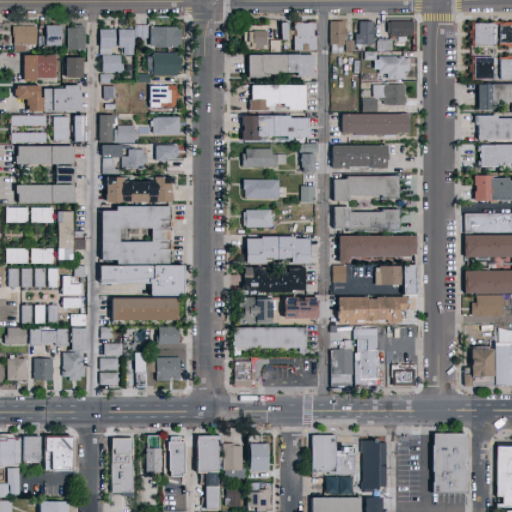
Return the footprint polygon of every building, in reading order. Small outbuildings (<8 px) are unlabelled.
[(286,21),(277,21),(277,38),(285,38),(286,21)] [(348,40),(346,40),(346,45),(344,45),(344,53),(333,53),(333,45),(331,45),(331,21),(346,22),(346,28),(348,28),(348,40)] [(375,45),(356,44),(356,34),(360,34),(360,21),(375,21),(375,27),(376,27),(376,40),(375,40),(375,45)] [(415,22),(415,36),(409,36),(409,37),(407,37),(407,42),(400,42),(400,37),(397,37),(397,36),(391,36),(391,34),(388,34),(388,22),(392,22),(392,21),(415,22)] [(500,46),(500,42),(501,42),(501,26),(500,26),(500,21),(511,21),(511,47),(510,47),(510,46),(500,46)] [(282,22),(289,22),(289,30),(292,30),(292,39),(282,39),(282,22)] [(309,22),(318,22),(318,31),(316,31),(316,36),(318,36),(318,50),(295,50),(295,22),(304,22),(304,23),(309,23),(309,22)] [(473,22),(476,22),(476,23),(491,23),(491,22),(496,22),(496,28),(495,28),(495,45),(476,45),(476,47),(473,47),(473,38),(471,38),(471,31),(473,31),(473,22)] [(47,25),(62,26),(62,46),(47,45),(47,25)] [(68,28),(75,28),(75,25),(84,25),(84,28),(86,28),(87,49),(68,50),(68,28)] [(149,38),(136,38),(136,25),(149,25),(149,38)] [(269,26),(268,49),(245,48),(245,32),(249,32),(249,26),(256,26),(256,25),(269,26)] [(13,26),(38,27),(38,45),(15,45),(14,37),(13,37),(13,26)] [(151,46),(151,28),(155,28),(155,27),(178,27),(178,30),(182,30),(182,45),(178,45),(178,48),(155,48),(155,46),(151,46)] [(101,30),(116,30),(116,47),(101,47),(101,30)] [(135,30),(134,55),(124,55),(124,47),(119,47),(119,30),(135,30)] [(378,41),(379,41),(379,39),(386,39),(386,41),(386,39),(392,39),(392,41),(393,41),(393,51),(378,51),(378,41)] [(271,41),(281,41),(281,52),(271,52),(271,41)] [(355,41),(355,51),(347,51),(347,41),(355,41)] [(101,49),(112,49),(112,55),(122,55),(122,64),(124,64),(124,73),(103,73),(103,55),(101,55),(101,49)] [(378,52),(378,60),(366,60),(366,52),(378,52)] [(147,57),(154,57),(154,53),(178,53),(178,57),(182,57),(182,72),(178,72),(178,75),(154,75),(154,73),(151,73),(151,71),(147,71),(147,57)] [(248,54),(314,54),(314,76),(298,76),(298,72),(278,72),(278,74),(265,74),(265,75),(264,75),(264,77),(248,76),(248,54)] [(24,55),(55,55),(55,64),(57,64),(57,68),(55,68),(55,78),(37,78),(37,81),(24,81),(24,55)] [(380,56),(406,56),(406,59),(410,59),(410,71),(406,71),(406,79),(388,79),(388,74),(380,74),(380,56)] [(495,57),(495,80),(476,80),(476,81),(473,81),(473,71),(471,71),(471,65),(473,65),(473,56),(476,56),(476,57),(495,57)] [(502,60),(500,60),(500,57),(507,57),(507,56),(511,56),(511,80),(502,80),(502,60)] [(66,57),(83,57),(84,77),(67,77),(66,57)] [(151,74),(151,83),(138,83),(139,74),(151,74)] [(102,75),(114,75),(114,84),(102,83),(102,75)] [(151,83),(177,83),(177,94),(180,94),(180,98),(177,98),(177,107),(166,107),(166,106),(161,106),(161,107),(150,107),(150,86),(151,86),(151,83)] [(511,84),(511,102),(503,102),(503,104),(497,104),(497,106),(496,106),(495,110),(480,110),(480,109),(479,109),(479,84),(482,84),(482,83),(494,83),(494,84),(511,84)] [(139,84),(149,84),(149,92),(139,92),(139,84)] [(16,85),(41,85),(41,97),(44,97),(44,88),(65,88),(65,85),(79,85),(81,85),(81,111),(29,111),(29,105),(27,105),(27,99),(17,99),(17,95),(14,95),(14,89),(16,89),(16,85)] [(252,85),(307,85),(307,109),(289,110),(289,106),(285,106),(285,103),(274,103),(274,106),(269,106),(269,110),(250,110),(250,100),(252,100),(252,85)] [(406,85),(406,97),(407,97),(408,103),(406,103),(406,105),(385,106),(385,100),(382,100),(382,98),(375,98),(374,85),(406,85)] [(104,87),(116,87),(116,100),(104,100),(104,87)] [(379,99),(378,112),(363,112),(364,99),(379,99)] [(410,113),(410,133),(397,133),(397,135),(356,135),(356,133),(343,133),(343,114),(410,113)] [(81,114),(84,114),(84,116),(88,116),(88,142),(85,142),(85,145),(81,145),(81,142),(75,142),(75,133),(73,133),(73,126),(75,126),(75,116),(81,116),(81,114)] [(100,115),(115,115),(115,119),(118,119),(118,126),(113,126),(113,142),(100,142),(100,115)] [(242,115),(291,115),(291,118),(308,117),(308,118),(310,118),(311,124),(308,124),(308,127),(311,127),(311,137),(293,137),(293,139),(288,139),(288,136),(261,136),(261,140),(242,140),(242,131),(245,131),(244,125),(242,125),(242,115)] [(511,139),(479,139),(479,124),(476,124),(476,115),(498,115),(498,118),(511,118),(511,139)] [(11,116),(47,116),(47,126),(45,126),(45,127),(41,127),(41,126),(40,126),(40,127),(33,127),(33,126),(25,126),(25,127),(19,127),(19,126),(17,126),(17,127),(14,127),(14,126),(11,126),(11,124),(9,124),(9,118),(11,118),(11,116)] [(153,134),(153,126),(151,126),(151,121),(153,121),(153,118),(157,118),(157,117),(180,117),(180,125),(181,125),(180,134),(153,134)] [(54,118),(69,118),(69,141),(65,141),(65,143),(62,143),(62,141),(54,141),(54,133),(52,133),(52,128),(54,128),(54,118)] [(118,126),(135,126),(135,131),(139,131),(139,138),(136,138),(136,143),(114,143),(114,130),(118,130),(118,126)] [(11,143),(11,141),(9,141),(9,135),(11,135),(11,133),(14,133),(14,132),(17,132),(17,133),(19,133),(19,132),(33,133),(33,132),(39,132),(39,133),(41,133),(41,132),(45,132),(45,133),(47,133),(47,143),(11,143)] [(300,144),(319,144),(319,153),(300,153),(300,144)] [(511,163),(511,165),(498,165),(498,167),(482,167),(482,145),(495,145),(495,144),(511,144),(511,163)] [(102,145),(122,145),(122,157),(102,157),(102,145)] [(389,145),(390,160),(388,160),(388,168),(371,168),(371,167),(349,167),(349,168),(333,169),(333,146),(389,145)] [(18,146),(74,146),(75,203),(18,204),(18,193),(16,193),(16,185),(73,185),(73,183),(56,183),(56,166),(73,166),(73,164),(15,164),(15,156),(18,156),(18,146)] [(157,161),(157,146),(177,146),(177,149),(180,149),(180,155),(177,155),(177,159),(169,159),(169,161),(157,161)] [(287,155),(287,165),(279,165),(279,167),(273,167),(243,167),(243,154),(246,154),(246,149),(273,149),(273,155),(287,155)] [(122,157),(129,157),(129,150),(145,150),(145,155),(148,155),(148,164),(145,164),(145,169),(122,169),(122,157)] [(302,154),(316,154),(317,172),(304,172),(304,168),(302,168),(302,154)] [(103,159),(115,158),(115,165),(116,165),(116,170),(121,170),(121,174),(103,175),(103,159)] [(334,201),(334,179),(348,179),(348,176),(385,176),(392,176),(391,175),(401,175),(401,179),(400,179),(400,198),(386,198),(386,199),(382,199),(382,196),(351,196),(351,201),(334,201)] [(475,201),(475,191),(477,191),(477,185),(475,185),(475,175),(494,175),(494,178),(510,178),(510,181),(511,181),(511,200),(493,200),(493,201),(475,201)] [(172,202),(107,202),(107,201),(106,201),(106,193),(107,193),(106,176),(124,176),(124,180),(155,180),(155,177),(173,177),(173,183),(172,183),(172,193),(173,193),(173,201),(172,201),(172,202)] [(280,180),(280,199),(245,198),(245,190),(243,190),(243,180),(280,180)] [(302,187),(316,187),(316,203),(302,202),(302,187)] [(102,210),(117,210),(117,206),(170,206),(170,220),(173,220),(173,227),(170,227),(169,231),(171,231),(171,239),(170,239),(170,243),(173,243),(173,249),(170,249),(170,263),(117,263),(117,260),(102,260),(102,210)] [(382,209),(400,209),(400,231),(348,231),(348,228),(334,228),(334,207),(351,207),(351,212),(382,212),(382,209)] [(6,208),(28,208),(28,223),(6,223),(6,208)] [(32,208),(54,208),(53,223),(32,223),(32,208)] [(246,210),(272,210),(272,219),(275,219),(275,226),(272,226),(272,227),(246,228),(246,226),(244,226),(244,213),(246,213),(246,210)] [(57,260),(58,223),(57,223),(57,212),(73,212),(73,260),(57,260)] [(511,233),(466,233),(466,214),(511,213),(511,233)] [(511,293),(465,293),(465,271),(511,271),(511,257),(465,257),(465,235),(511,235),(511,293)] [(296,239),(310,239),(310,263),(292,263),(292,258),(286,258),(286,259),(273,259),(273,258),(266,258),(266,263),(247,263),(247,239),(262,239),(262,236),(296,236),(296,239)] [(417,236),(417,255),(412,255),(412,257),(351,257),(351,260),(349,260),(349,263),(339,263),(339,236),(417,236)] [(75,250),(76,239),(86,240),(86,250),(75,250)] [(28,263),(6,263),(6,249),(28,249),(28,263)] [(32,249),(53,249),(53,263),(32,263),(32,249)] [(100,283),(100,265),(154,266),(154,265),(185,265),(185,296),(151,296),(151,284),(100,283)] [(306,268),(306,291),(295,291),(295,293),(259,293),(259,291),(242,291),(242,285),(245,285),(245,277),(243,277),(243,273),(245,273),(245,267),(262,267),(262,265),(290,266),(290,268),(306,268)] [(376,286),(376,273),(377,273),(377,268),(381,268),(381,267),(404,266),(404,265),(416,265),(417,295),(404,295),(404,285),(376,286)] [(75,277),(75,266),(86,266),(86,277),(75,277)] [(334,267),(347,266),(347,283),(334,283),(334,267)] [(19,288),(15,288),(15,289),(12,289),(12,287),(9,288),(8,269),(19,269),(19,288)] [(22,269),(32,269),(32,287),(29,287),(29,290),(26,290),(26,288),(22,288),(22,269)] [(35,270),(45,269),(45,288),(42,288),(42,290),(38,290),(38,288),(36,288),(35,270)] [(59,288),(55,288),(55,290),(52,290),(52,288),(49,288),(48,270),(59,270),(59,288)] [(82,295),(61,295),(61,289),(63,289),(63,277),(71,277),(71,285),(82,285),(82,295)] [(477,296),(504,296),(504,317),(473,317),(473,303),(477,303),(477,296)] [(318,297),(318,318),(284,319),(284,297),(298,297),(298,301),(304,301),(304,297),(318,297)] [(339,297),(369,297),(369,299),(377,299),(377,297),(407,297),(407,298),(407,311),(400,311),(400,313),(402,313),(402,324),(388,324),(388,321),(358,321),(358,324),(339,324),(339,297)] [(179,298),(179,321),(112,320),(112,298),(179,298)] [(272,299),(272,324),(239,324),(239,314),(243,314),(243,310),(239,310),(239,298),(255,298),(255,299),(272,299)] [(82,299),(81,308),(63,308),(63,305),(62,305),(62,302),(63,302),(63,299),(82,299)] [(32,324),(22,324),(22,306),(25,306),(25,304),(29,304),(29,306),(32,306),(32,324)] [(45,324),(36,324),(36,306),(39,306),(39,304),(42,304),(42,306),(45,306),(45,324)] [(59,324),(49,324),(49,306),(52,306),(52,304),(55,304),(55,306),(59,306),(59,324)] [(86,326),(71,326),(72,315),(86,315),(86,326)] [(159,327),(180,327),(180,345),(159,345),(159,344),(157,344),(157,336),(159,336),(159,327)] [(27,345),(5,345),(5,336),(7,336),(7,328),(27,329),(27,345)] [(71,328),(88,328),(88,350),(71,350),(71,343),(70,343),(70,340),(71,340),(71,336),(70,336),(70,334),(71,334),(71,328)] [(113,328),(113,340),(102,340),(102,328),(113,328)] [(308,328),(307,354),(299,354),(299,348),(239,348),(239,351),(237,351),(237,348),(233,348),(233,345),(233,342),(233,328),(308,328)] [(29,330),(40,330),(40,332),(57,331),(56,329),(68,329),(68,345),(56,345),(56,342),(42,342),(43,346),(30,346),(29,330)] [(378,386),(361,386),(361,385),(355,385),(355,354),(358,354),(358,329),(378,329),(378,358),(380,358),(380,366),(378,366),(378,369),(379,369),(379,373),(378,373),(378,386)] [(340,346),(346,346),(346,341),(352,341),(352,349),(340,349),(340,346)] [(511,386),(465,386),(465,368),(473,368),(473,347),(495,347),(496,343),(511,343),(511,386)] [(123,344),(123,358),(118,358),(118,356),(105,356),(105,344),(123,344)] [(334,350),(354,350),(354,376),(352,376),(352,389),(331,389),(331,351),(334,351),(334,350)] [(63,377),(63,353),(75,353),(75,351),(84,351),(84,367),(85,367),(85,377),(81,377),(81,381),(69,381),(69,377),(63,377)] [(135,353),(146,353),(147,388),(137,388),(135,353)] [(27,381),(7,381),(8,359),(15,359),(15,358),(20,358),(20,359),(27,359),(27,369),(28,369),(28,373),(27,373),(27,381)] [(157,361),(157,358),(181,358),(181,381),(168,380),(168,382),(157,382),(157,373),(148,373),(149,361),(157,361)] [(34,381),(34,359),(53,359),(53,368),(54,368),(54,373),(53,373),(53,381),(34,381)] [(119,359),(120,368),(119,368),(119,371),(100,371),(100,359),(119,359)] [(253,364),(254,364),(254,369),(255,369),(255,373),(253,373),(253,374),(256,374),(256,382),(252,382),(252,387),(235,387),(235,363),(236,363),(236,362),(252,362),(253,364)] [(417,365),(417,378),(416,378),(416,387),(393,387),(393,378),(392,378),(392,366),(417,365)] [(119,373),(119,378),(120,378),(120,382),(119,382),(119,385),(100,385),(100,373),(119,373)] [(332,435),(308,434),(308,470),(331,471),(332,435)] [(465,460),(465,492),(449,493),(435,493),(431,493),(432,434),(437,434),(465,434),(465,460)] [(197,471),(196,450),(196,436),(210,436),(218,436),(222,436),(222,452),(222,466),(219,466),(219,471),(197,471)] [(20,464),(0,465),(0,437),(6,437),(10,438),(14,438),(20,442),(20,454),(20,464)] [(39,462),(21,463),(21,451),(21,437),(39,437),(40,451),(39,462)] [(160,448),(160,467),(160,473),(145,473),(145,449),(146,448),(147,442),(146,437),(159,437),(159,448),(160,448)] [(179,437),(180,442),(184,442),(184,477),(167,477),(167,442),(169,442),(169,437),(179,437)] [(72,450),(72,470),(44,469),(44,450),(44,439),(57,438),(72,438),(72,450)] [(132,492),(111,492),(111,460),(111,439),(132,439),(132,468),(132,492)] [(384,485),(384,440),(358,440),(359,490),(372,490),(372,486),(384,485)] [(242,449),(242,471),(224,470),(224,450),(223,443),(242,443),(242,449)] [(267,470),(249,470),(249,444),(267,444),(267,470)] [(352,473),(351,446),(333,447),(333,473),(352,473)] [(511,447),(511,506),(493,506),(493,448),(511,447)] [(19,468),(19,495),(7,496),(6,469),(19,468)] [(321,492),(349,493),(349,476),(321,475),(321,492)] [(220,511),(205,511),(205,486),(219,486),(220,511)] [(247,491),(267,492),(267,511),(255,511),(255,508),(247,508),(247,491)] [(355,511),(356,496),(307,497),(306,511),(355,511)] [(378,511),(378,496),(361,497),(361,511),(378,511)] [(0,501),(0,511),(11,511),(11,501),(0,501)] [(38,511),(38,501),(67,501),(67,511),(38,511)]
